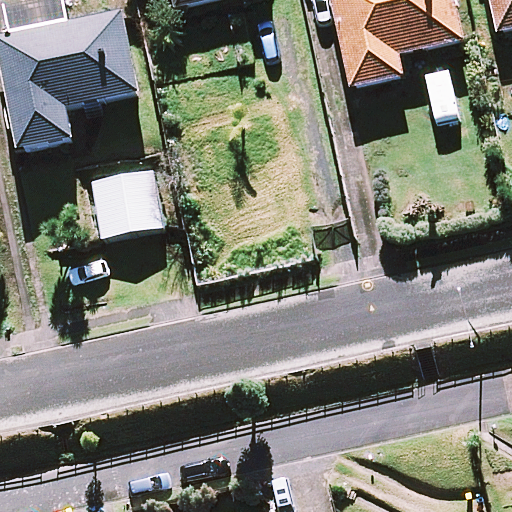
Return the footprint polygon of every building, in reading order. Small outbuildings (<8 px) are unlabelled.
[(42,0),(0,7),(0,32),(2,44),(21,159),(73,150),(67,118),(140,106),(126,23),(67,33),(61,0),(42,0)] [(267,0),(172,0),(176,18),(267,0)] [(464,51),(453,0),(333,0),(354,98),(405,87),(400,65),(464,51)] [(511,41),(511,0),(490,0),(499,44),(511,41)] [(164,234),(153,175),(93,186),(103,245),(164,234)]
